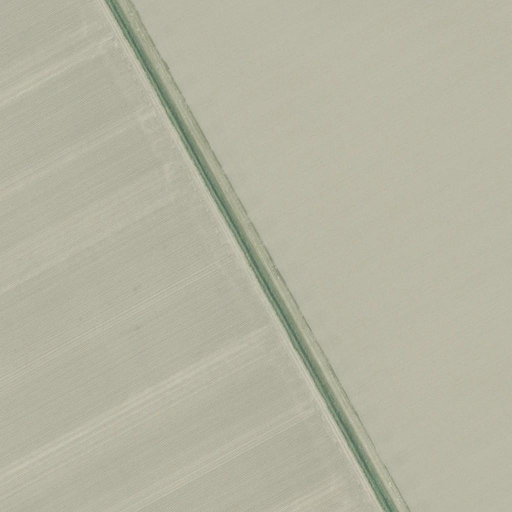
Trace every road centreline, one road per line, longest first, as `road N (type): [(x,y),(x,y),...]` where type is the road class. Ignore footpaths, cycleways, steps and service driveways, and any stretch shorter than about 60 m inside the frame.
road 1 (track): [(404,511),(123,0)]
road 2 (track): [(96,0),(375,511)]
